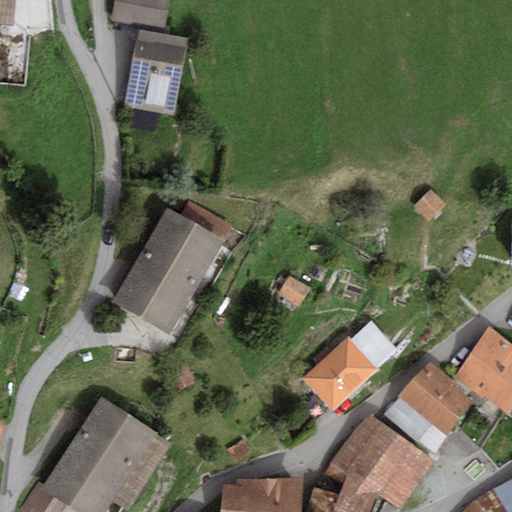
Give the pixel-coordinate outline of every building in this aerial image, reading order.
[(0,0),(0,23),(12,25),(13,0),(0,0)] [(169,0),(113,0),(110,20),(163,30),(169,0)] [(188,40),(138,31),(124,107),(174,116),(188,40)] [(430,190),(413,206),(428,222),(445,206),(430,190)] [(180,215),(225,241),(232,227),(188,202),(180,215)] [(169,336),(225,241),(180,215),(168,208),(113,303),(169,336)] [(310,289),(289,276),(277,295),(298,308),(310,289)] [(351,340),(377,369),(397,350),(371,322),(351,340)] [(511,345),(488,326),(455,377),(483,400),(484,397),(505,414),(511,404),(511,345)] [(334,412),(379,370),(377,369),(351,340),(347,337),(302,379),(334,412)] [(460,388),(429,362),(385,415),(433,455),(473,407),(455,393),(460,388)] [(185,365),(165,377),(175,396),(196,385),(185,365)] [(44,486),(41,490),(63,504),(75,511),(107,511),(113,502),(158,433),(102,397),(44,486)] [(399,511),(433,464),(368,415),(329,464),(324,473),(343,484),(345,477),(376,498),(395,511),(399,511)] [(173,442),(158,433),(113,502),(128,511),(173,442)] [(251,453),(242,440),(227,450),(234,464),(251,453)] [(371,511),(376,498),(345,477),(343,484),(337,495),(332,511),(371,511)] [(511,511),(511,479),(473,501),(479,511),(511,511)] [(301,511),(302,480),(237,480),(236,485),(223,485),(221,511),(301,511)] [(19,511),(58,511),(63,504),(41,490),(44,486),(38,482),(19,511)] [(332,511),(337,495),(313,488),(307,511),(332,511)] [(479,511),(473,501),(462,511),(479,511)]
